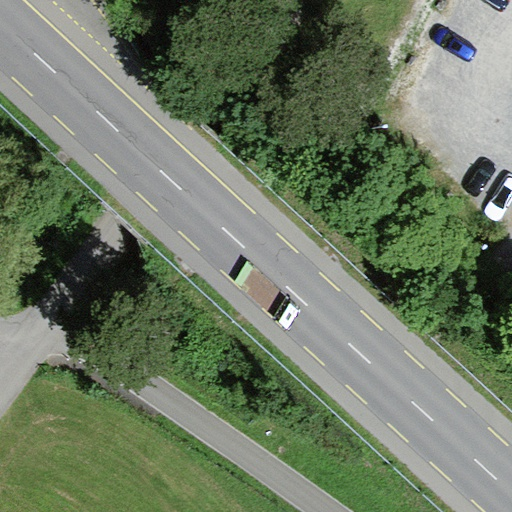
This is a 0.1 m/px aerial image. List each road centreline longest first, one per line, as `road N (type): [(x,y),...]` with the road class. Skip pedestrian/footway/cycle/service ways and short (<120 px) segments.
road 1 (secondary): [(511,494),(0,23)]
road 2 (residential): [(293,0),(0,384)]
